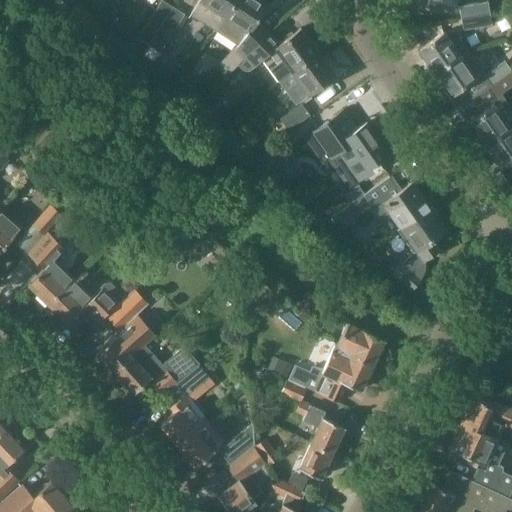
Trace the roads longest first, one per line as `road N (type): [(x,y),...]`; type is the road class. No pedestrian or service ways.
road 1 (residential): [(361,511),(445,324),(504,239)]
road 2 (residential): [(504,239),(371,52),(363,32),(369,0)]
road 3 (residential): [(151,511),(0,348)]
